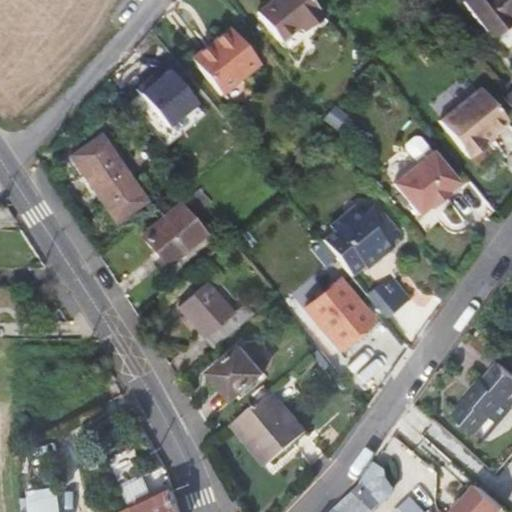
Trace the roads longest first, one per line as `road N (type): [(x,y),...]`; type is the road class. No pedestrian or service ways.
road 1 (tertiary): [(205,511),(0,146)]
road 2 (residential): [(309,511),(370,439),(511,230)]
